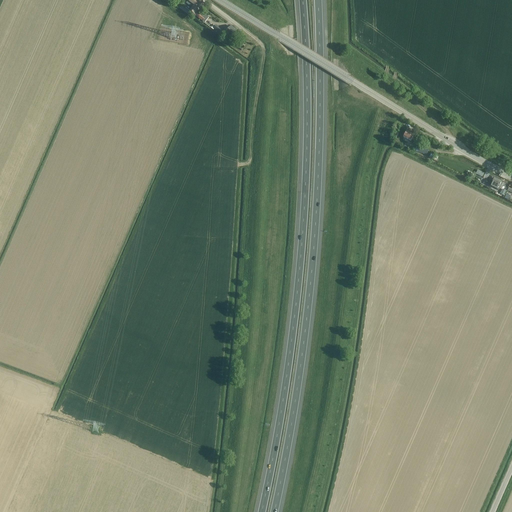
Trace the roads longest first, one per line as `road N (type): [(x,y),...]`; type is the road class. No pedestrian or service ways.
road 1 (track): [(296,511),(349,145),(335,95),(336,56),(356,57),(379,72),(456,145)]
road 2 (motorway): [(302,0),(303,221),(261,511)]
road 3 (motorway): [(274,511),(309,294),(317,0)]
road 4 (track): [(218,511),(263,56),(243,30)]
road 5 (track): [(239,511),(290,55)]
road 6 (track): [(217,43),(54,414),(48,411),(61,375)]
road 7 (track): [(383,100),(360,168),(333,373),(304,511)]
road 8 (tertiary): [(511,176),(219,0)]
road 9 (track): [(0,265),(115,0)]
